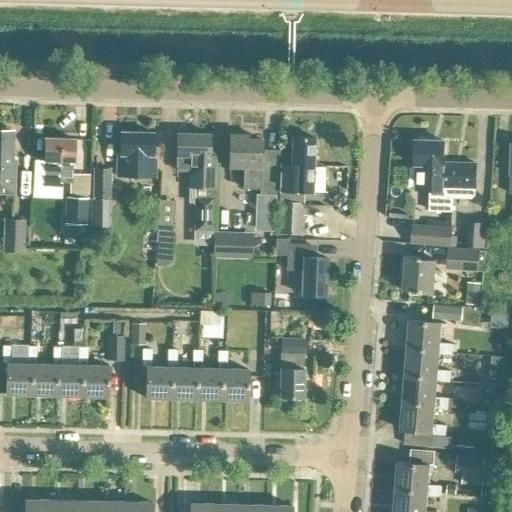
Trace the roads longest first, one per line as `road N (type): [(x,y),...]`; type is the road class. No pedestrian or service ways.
road 1 (residential): [(375,97),(0,90)]
road 2 (residential): [(346,459),(375,97)]
road 3 (residential): [(0,452),(346,459)]
road 4 (residential): [(511,100),(375,97)]
